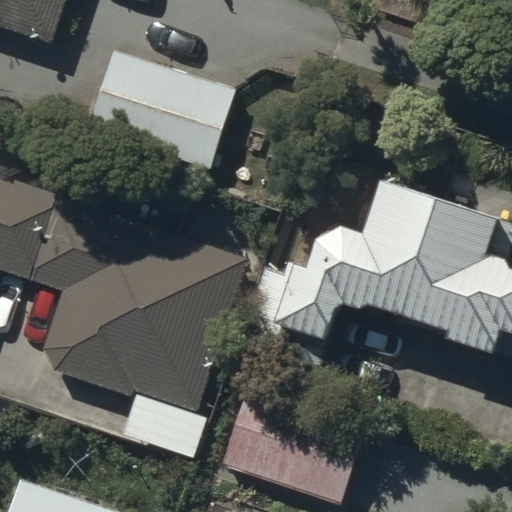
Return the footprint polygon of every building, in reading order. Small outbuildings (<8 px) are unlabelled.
[(70,0),(0,0),(0,33),(54,51),(70,0)] [(239,101),(121,62),(95,141),(213,179),(239,101)] [(284,261),(263,254),(230,347),(313,376),(338,303),(362,311),(365,303),(449,333),(447,338),(494,353),(503,331),(511,334),(511,271),(502,269),(511,238),(511,212),(502,210),(499,220),(386,184),(369,239),(345,231),(320,242),(311,270),(296,265),(298,259),(286,255),(284,261)] [(36,290),(63,208),(0,188),(0,287),(3,279),(36,290)] [(63,208),(36,290),(66,300),(50,358),(60,380),(135,406),(138,400),(195,419),(204,417),(251,268),(63,208)] [(367,436),(253,397),(227,474),(342,511),(367,436)] [(208,429),(141,405),(129,445),(196,467),(208,429)] [(82,511),(27,494),(20,511),(82,511)]
